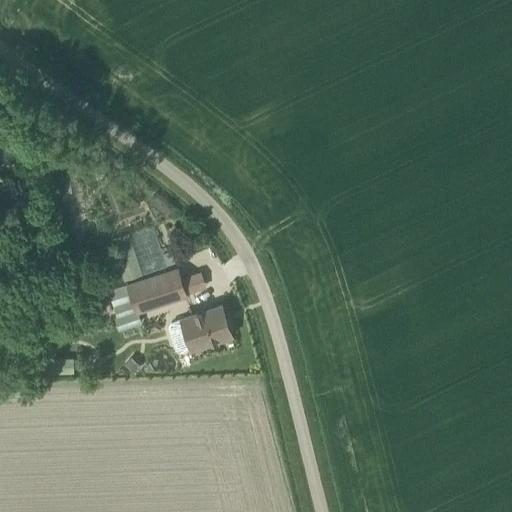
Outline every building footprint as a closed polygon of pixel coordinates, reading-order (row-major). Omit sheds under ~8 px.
[(96,179),(112,171),(107,160),(91,168),(96,179)] [(142,274),(129,232),(110,238),(124,280),(142,274)] [(138,311),(186,295),(177,268),(108,290),(117,316),(114,317),(118,330),(142,322),(138,311)] [(232,335),(222,305),(181,319),(171,323),(169,327),(176,350),(181,352),(191,348),(191,349),(232,335)] [(141,365),(131,356),(125,364),(134,372),(141,365)] [(73,358),(41,359),(41,373),(74,372),(73,358)]
